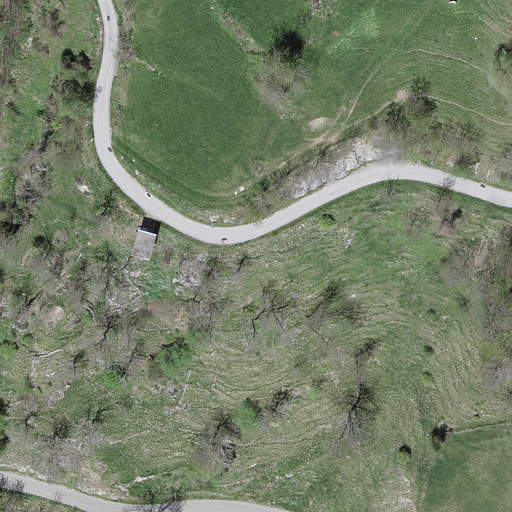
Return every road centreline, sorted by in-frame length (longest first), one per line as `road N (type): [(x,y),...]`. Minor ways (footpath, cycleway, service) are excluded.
road 1 (residential): [(103,0),(109,50),(99,125),(108,159),(143,201),(171,218),(227,236),(255,232),(366,176),(396,170),(511,200)]
road 2 (unclassified): [(248,511),(102,507),(0,480)]
